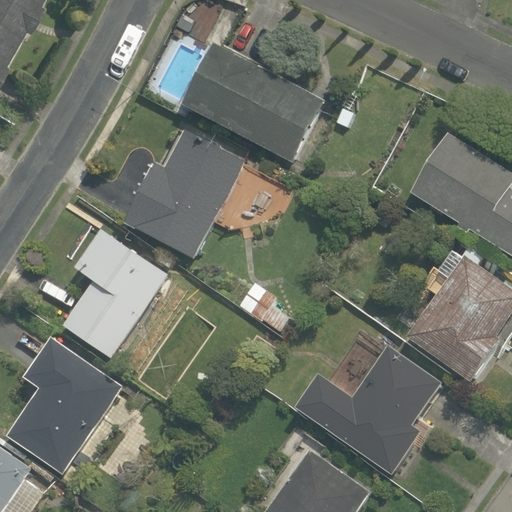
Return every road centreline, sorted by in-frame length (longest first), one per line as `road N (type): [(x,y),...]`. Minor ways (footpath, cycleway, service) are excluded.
road 1 (residential): [(136,0),(0,247)]
road 2 (residential): [(342,0),(511,77)]
